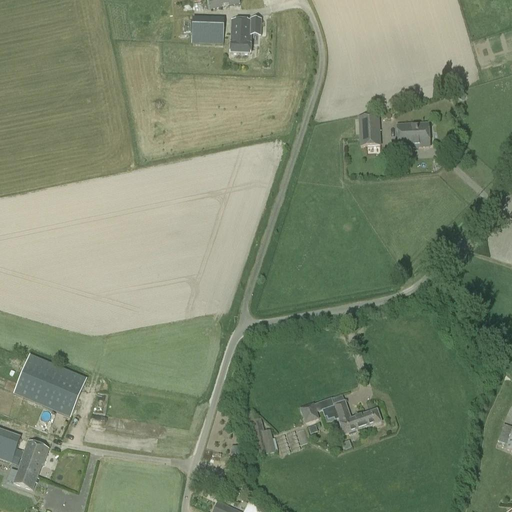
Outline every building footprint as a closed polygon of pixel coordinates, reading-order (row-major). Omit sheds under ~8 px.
[(208,0),(211,11),(240,5),(238,0),(208,0)] [(251,37),(260,37),(260,22),(251,22),(251,23),(231,22),(223,22),(193,21),(191,45),(223,46),(223,34),(230,35),(230,56),(250,57),(251,37)] [(461,92),(456,98),(463,103),(467,97),(461,92)] [(358,119),(360,149),(381,148),(379,118),(358,119)] [(429,149),(428,126),(397,128),(398,151),(429,149)] [(30,357),(13,395),(70,419),(86,380),(30,357)] [(339,424),(343,437),(381,424),(377,411),(351,420),(345,402),(333,406),(332,400),(314,406),(300,411),(305,426),(319,421),(317,414),(322,412),(326,424),(337,420),(339,424)] [(252,412),(243,414),(254,459),(261,457),(268,455),(268,456),(276,454),(270,431),(262,433),(262,434),(257,435),(253,421),(254,420),(252,412)] [(315,427),(308,430),(310,436),(318,434),(315,427)] [(19,461),(21,461),(23,454),(17,451),(20,440),(0,432),(0,461),(11,465),(12,463),(18,465),(19,461)] [(349,442),(342,445),(344,452),(351,450),(349,442)] [(32,492),(41,467),(48,450),(29,443),(13,485),(32,492)] [(231,447),(230,454),(240,455),(241,449),(231,447)]
